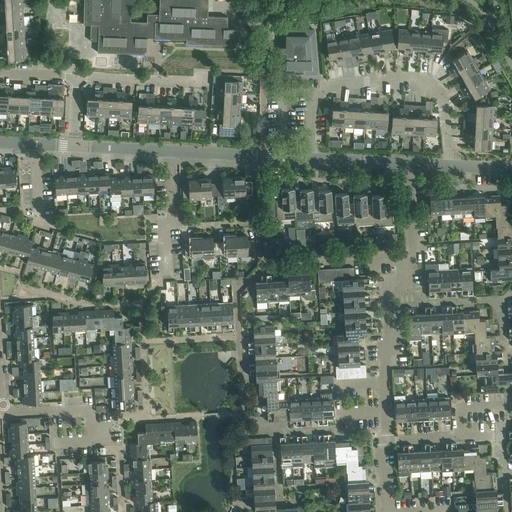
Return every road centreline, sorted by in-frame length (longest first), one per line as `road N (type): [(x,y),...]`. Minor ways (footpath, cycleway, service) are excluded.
road 1 (residential): [(380,441),(399,261),(410,247),(411,164)]
road 2 (residential): [(446,166),(445,102),(429,84),(316,88)]
road 3 (residential): [(3,398),(3,414),(87,411),(88,419),(101,419),(104,438),(58,442)]
road 4 (unclassified): [(174,152),(313,159)]
road 5 (unknown): [(277,215),(411,221)]
road 6 (unclassified): [(168,275),(166,228),(177,227),(174,152)]
road 7 (residential): [(75,77),(203,81)]
road 8 (residential): [(316,88),(278,87),(277,139),(315,140)]
